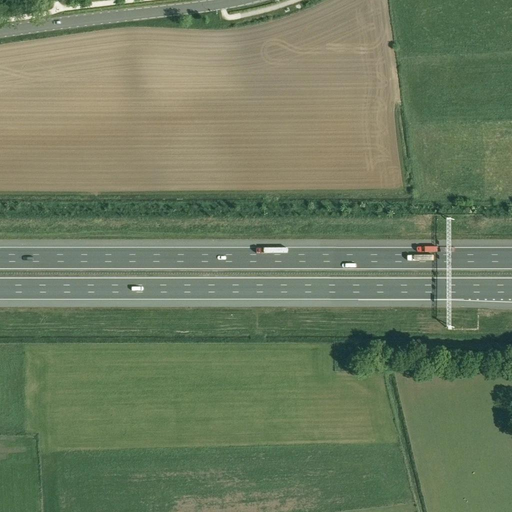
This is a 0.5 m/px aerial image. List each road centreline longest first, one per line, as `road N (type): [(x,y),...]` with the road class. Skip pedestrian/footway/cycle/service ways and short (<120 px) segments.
road 1 (motorway): [(511,258),(0,258)]
road 2 (motorway): [(0,289),(511,289)]
road 3 (tertiary): [(0,31),(242,0)]
